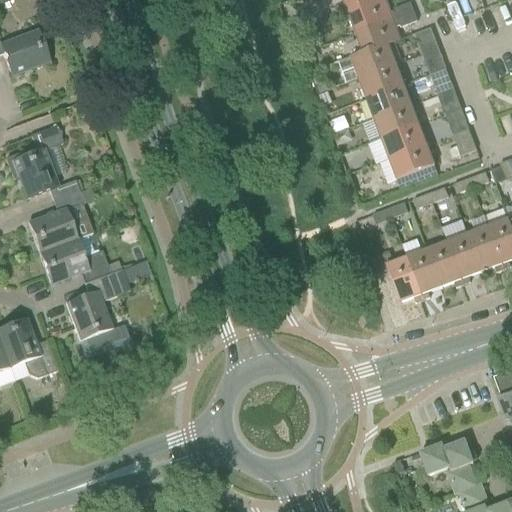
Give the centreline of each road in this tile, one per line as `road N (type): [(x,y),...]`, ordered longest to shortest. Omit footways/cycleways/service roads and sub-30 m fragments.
road 1 (tertiary): [(112,0),(240,380)]
road 2 (tertiary): [(271,368),(203,211),(131,0)]
road 3 (residential): [(15,511),(223,442)]
road 4 (unclassified): [(511,345),(325,402)]
road 5 (residential): [(511,154),(494,161),(455,58),(511,37)]
